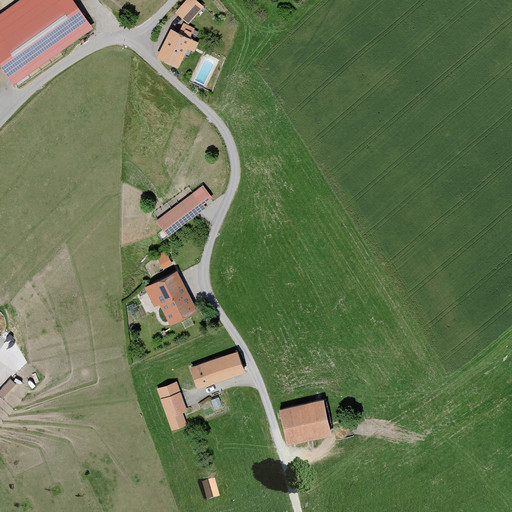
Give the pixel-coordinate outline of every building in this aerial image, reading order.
[(96,34),(75,0),(22,0),(0,13),(0,69),(4,67),(13,81),(96,34)] [(203,8),(194,0),(187,0),(176,13),(188,24),(203,8)] [(195,30),(183,25),(180,32),(174,30),(160,59),(180,69),(189,50),(194,53),(198,42),(191,39),(195,30)] [(213,200),(203,186),(154,222),(165,235),(213,200)] [(156,261),(161,271),(170,266),(165,256),(156,261)] [(193,310),(173,272),(141,289),(151,309),(156,307),(165,324),(193,310)] [(234,352),(188,369),(195,389),(241,372),(234,352)] [(186,412),(173,382),(155,390),(172,430),(185,425),(181,414),(186,412)] [(318,400),(277,410),(285,443),(326,434),(318,400)] [(218,498),(213,480),(202,484),(207,501),(218,498)]
